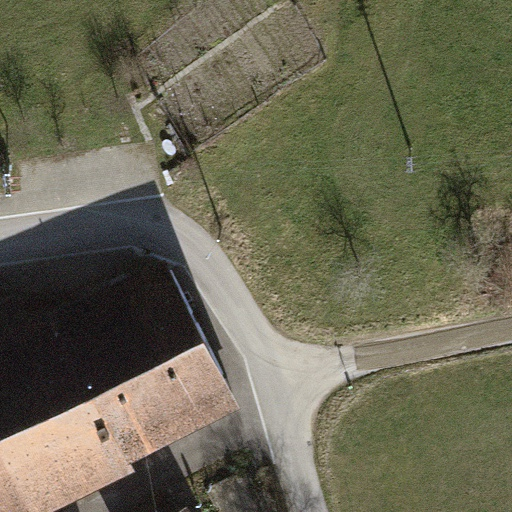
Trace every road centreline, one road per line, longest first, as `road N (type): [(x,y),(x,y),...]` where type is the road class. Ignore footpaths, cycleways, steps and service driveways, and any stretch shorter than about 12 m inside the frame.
road 1 (track): [(290,387),(511,340)]
road 2 (unknown): [(110,511),(191,465),(290,387)]
road 3 (track): [(290,387),(314,511)]
